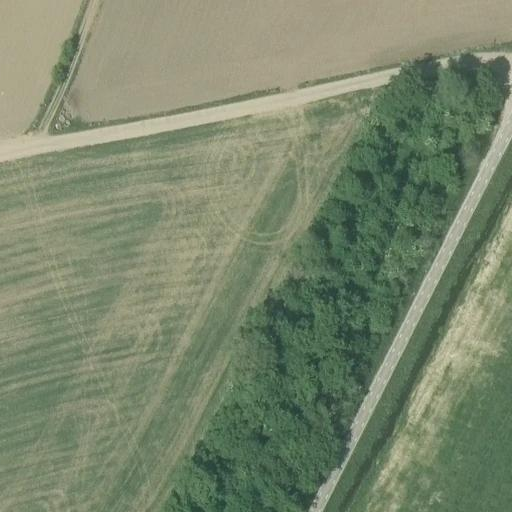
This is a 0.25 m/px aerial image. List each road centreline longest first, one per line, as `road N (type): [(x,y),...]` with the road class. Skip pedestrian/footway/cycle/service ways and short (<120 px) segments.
road 1 (track): [(35,145),(490,61),(511,67)]
road 2 (unclassified): [(313,511),(511,116)]
road 3 (track): [(35,145),(89,0)]
